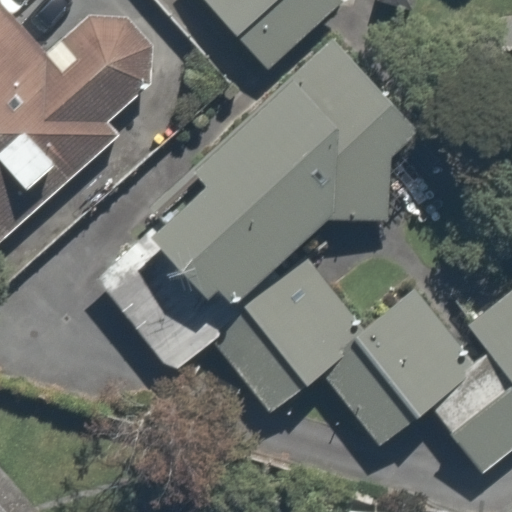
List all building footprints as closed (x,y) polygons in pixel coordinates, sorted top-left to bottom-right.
[(317,0),(190,0),(245,63),(318,1),(317,0)] [(401,0),(363,0),(399,9),(401,0)] [(0,220),(102,127),(92,117),(131,80),(133,77),(135,74),(136,71),(137,68),(138,64),(139,61),(139,58),(139,54),(139,51),(139,47),(138,44),(137,40),(136,37),(134,34),(133,31),(131,28),(129,25),(126,23),(124,20),(121,18),(118,16),(115,14),(112,13),(109,12),(105,11),(102,10),(99,10),(95,9),(92,9),(88,10),(85,10),(81,11),(78,12),(75,14),(72,15),(32,52),(0,16),(0,220)] [(365,216),(377,148),(400,131),(323,32),(162,155),(173,169),(113,216),(123,229),(74,267),(151,367),(195,333),(265,279),(246,254),(297,215),(365,216)] [(408,399),(461,468),(511,429),(511,226),(493,241),(511,266),(511,279),(456,322),(476,347),(459,360),(408,399)] [(296,375),(349,444),(408,399),(459,360),(402,285),(338,334),(285,264),(265,279),(195,333),(253,408),(296,375)] [(482,511),(483,509),(398,500),(396,511),(482,511)]
